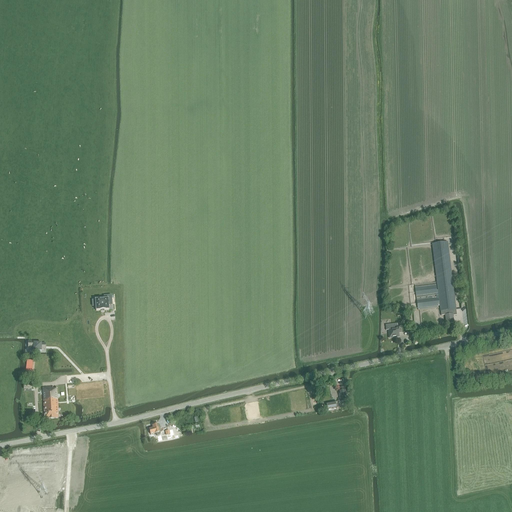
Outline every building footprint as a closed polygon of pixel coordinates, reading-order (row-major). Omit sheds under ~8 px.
[(456,315),(447,242),(433,244),(441,316),(445,315),(446,325),(454,324),(453,316),(455,316),(456,315)] [(437,294),(436,286),(415,288),(416,296),(437,294)] [(95,300),(96,306),(96,310),(96,311),(97,311),(109,310),(109,309),(109,305),(112,305),(112,296),(104,296),(104,299),(96,300),(95,300)] [(438,298),(417,300),(418,309),(439,306),(438,298)] [(399,333),(402,333),(401,326),(398,326),(398,324),(386,325),(387,331),(389,330),(389,338),(399,337),(399,333)] [(44,350),(47,350),(47,348),(47,345),(44,345),(44,343),(38,343),(38,342),(36,342),(31,342),(31,343),(31,345),(31,348),(36,348),(36,351),(44,351),(44,350)] [(504,366),(505,372),(511,369),(511,364),(504,366),(504,363),(499,364),(500,367),(504,366)] [(53,388),(53,387),(43,388),(45,419),(59,418),(57,388),(53,388)] [(340,400),(335,403),(335,406),(338,405),(338,404),(340,402),(347,401),(345,387),(338,389),(340,400)] [(153,426),(153,429),(150,430),(152,435),(155,434),(156,437),(161,435),(158,425),(153,426)] [(8,471),(9,477),(6,478),(4,466),(0,466),(0,505),(10,504),(6,482),(10,482),(10,487),(52,481),(50,465),(8,471)]
